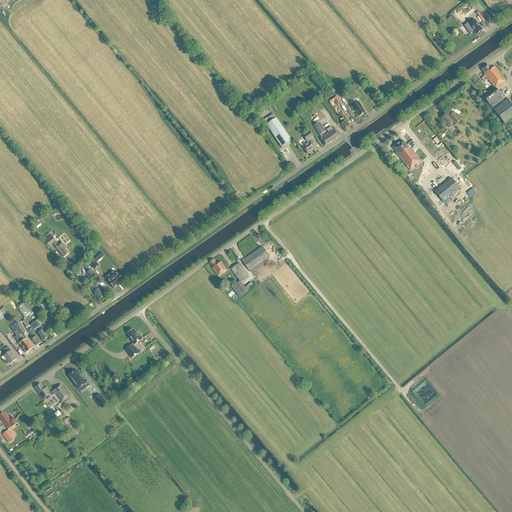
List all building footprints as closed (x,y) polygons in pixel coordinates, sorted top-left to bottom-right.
[(469,5),(459,12),(464,18),(473,11),(469,5)] [(474,21),(471,17),(466,21),(476,34),(482,30),(475,20),(474,21)] [(491,69),(488,65),(482,70),(485,74),(484,75),(485,76),(481,78),(484,83),(488,80),(494,88),(483,97),(489,105),(489,104),(492,108),(504,100),(495,89),(506,81),(495,67),(491,69)] [(340,102),(336,95),(332,97),(331,95),(327,98),(330,104),(334,101),(336,105),(340,102)] [(511,104),(508,99),(494,110),(505,124),(511,118),(511,104)] [(365,112),(361,107),(362,107),(358,102),(351,107),(355,112),(355,111),(359,117),(365,112)] [(446,114),(441,119),(449,128),(450,128),(452,127),(452,125),(451,124),(453,122),(455,120),(458,123),(460,121),(453,113),(449,117),(446,114)] [(264,121),(266,125),(276,118),(273,114),(264,121)] [(276,118),(266,125),(282,148),(292,141),(276,118)] [(324,135),(323,133),(326,132),(319,122),(314,126),(320,136),(321,137),(320,138),(325,146),(339,136),(334,129),(333,129),(331,127),(327,130),(328,132),(324,135)] [(346,132),(350,129),(345,122),(341,125),(342,126),(342,127),(346,132)] [(306,141),(300,145),(302,147),(307,154),(315,148),(310,142),(308,139),(313,136),(311,132),(310,132),(309,132),(306,135),(303,137),(306,141)] [(443,147),(445,146),(441,137),(436,139),(437,141),(432,144),(434,150),(439,147),(441,152),(445,150),(443,147)] [(403,140),(393,148),(396,153),(395,153),(410,171),(414,168),(413,167),(416,164),(417,165),(422,162),(410,147),(409,148),(403,140)] [(444,202),(460,188),(451,178),(435,191),(444,202)] [(470,198),(476,193),(473,188),(467,193),(470,198)] [(58,244),(52,237),(50,235),(43,240),(49,247),(53,243),(56,246),(55,247),(63,257),(69,253),(65,249),(66,248),(61,242),(58,244)] [(249,271),(269,256),(262,247),(242,261),(249,271)] [(94,269),(99,265),(93,258),(88,262),(94,269)] [(217,264),(214,260),(210,262),(213,267),(212,268),(218,277),(227,271),(221,262),(217,264)] [(245,287),(240,281),(248,275),(239,263),(231,269),(240,281),(232,287),(239,297),(254,286),(251,282),(245,287)] [(91,278),(95,275),(91,269),(86,272),(91,278)] [(114,271),(108,277),(106,278),(109,282),(114,289),(123,281),(118,274),(117,275),(114,271)] [(99,289),(96,286),(92,289),(94,292),(94,293),(95,295),(96,297),(99,300),(104,296),(99,289)] [(24,302),(17,307),(26,319),(32,314),(24,302)] [(37,320),(30,325),(31,326),(34,330),(36,332),(43,341),(49,337),(42,328),(41,325),(37,320)] [(26,339),(27,339),(22,332),(18,325),(12,330),(17,336),(15,338),(19,344),(26,353),(33,348),(26,339)] [(36,334),(32,328),(29,325),(26,328),(32,337),(30,338),(33,342),(34,342),(36,346),(41,342),(39,339),(39,338),(36,334)] [(135,333),(133,329),(127,333),(130,337),(129,338),(133,344),(125,350),(132,359),(139,353),(133,346),(141,340),(136,332),(135,333)] [(10,364),(16,359),(11,351),(8,347),(2,351),(6,355),(4,356),(7,360),(10,364)] [(69,376),(78,389),(81,387),(82,386),(84,385),(86,388),(90,385),(88,382),(85,383),(76,371),(71,374),(69,376)] [(44,389),(40,384),(35,388),(39,393),(38,394),(44,402),(52,396),(50,392),(46,387),(44,389)] [(62,402),(66,399),(66,398),(69,396),(60,385),(53,390),(62,402)] [(101,409),(107,405),(99,394),(93,398),(101,409)] [(6,417),(3,413),(0,415),(0,416),(0,417),(0,418),(8,430),(17,423),(13,417),(10,420),(7,417),(6,417)] [(72,437),(80,431),(69,417),(61,423),(72,437)] [(8,442),(14,438),(8,430),(3,434),(8,442)] [(31,432),(31,430),(25,434),(30,440),(37,434),(34,430),(31,432)]
